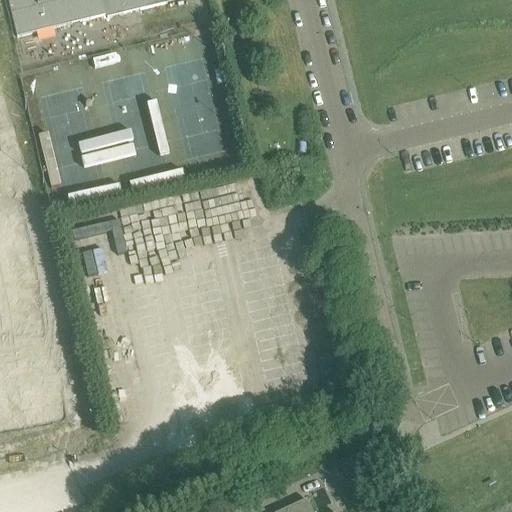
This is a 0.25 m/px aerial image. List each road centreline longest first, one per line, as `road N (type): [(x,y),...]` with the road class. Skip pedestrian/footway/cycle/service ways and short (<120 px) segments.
road 1 (residential): [(511,371),(466,391),(433,265),(511,262)]
road 2 (residential): [(348,204),(308,0)]
